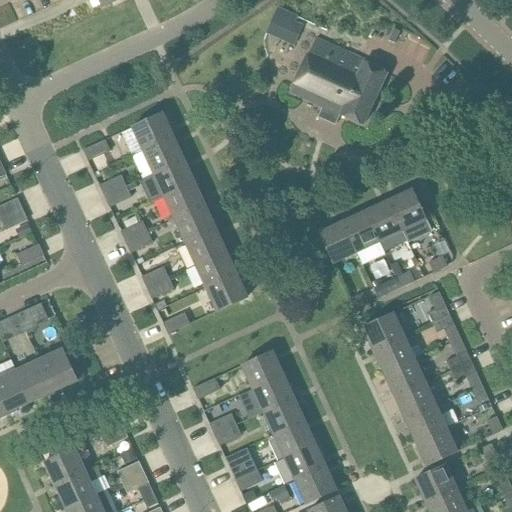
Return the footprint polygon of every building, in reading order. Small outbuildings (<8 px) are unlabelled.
[(298,23),(276,13),(267,33),(289,42),(298,23)] [(342,116),(363,125),(388,73),(365,62),(366,61),(317,39),(292,93),(324,108),(320,116),(338,124),(342,116)] [(174,138),(173,137),(163,114),(132,128),(143,152),(174,138)] [(184,160),(174,138),(143,152),(154,175),(184,160)] [(84,151),(89,162),(110,152),(105,141),(84,151)] [(195,183),(184,160),(154,175),(164,197),(195,183)] [(105,197),(127,187),(122,176),(100,186),(105,197)] [(205,206),(195,183),(164,197),(175,220),(205,206)] [(105,197),(110,208),(132,198),(127,187),(105,197)] [(403,232),(426,221),(412,190),(389,201),(403,232)] [(0,217),(1,220),(23,210),(18,199),(0,207),(0,217)] [(380,243),(403,232),(389,201),(366,212),(380,243)] [(216,229),(205,206),(175,220),(185,243),(216,229)] [(6,231),(28,221),(23,210),(1,220),(6,231)] [(357,253),(380,243),(366,212),(343,222),(357,253)] [(126,243),(148,233),(143,222),(121,232),(126,243)] [(334,264),(357,253),(343,222),(320,233),(334,264)] [(227,252),(216,229),(185,243),(196,266),(227,252)] [(126,243),(131,254),(153,244),(148,233),(126,243)] [(23,266),(44,256),(39,245),(17,255),(23,266)] [(206,289),(237,275),(227,252),(196,266),(206,289)] [(434,273),(447,267),(443,257),(429,263),(434,273)] [(398,263),(391,266),(397,278),(404,275),(398,263)] [(147,288),(169,278),(164,267),(142,278),(147,288)] [(401,288),(415,282),(410,272),(404,275),(397,278),(401,288)] [(248,298),(237,275),(206,289),(217,312),(248,298)] [(147,288),(152,299),(174,289),(169,278),(147,288)] [(388,295),(401,288),(397,278),(383,285),(388,295)] [(355,310),(369,304),(364,293),(350,300),(355,310)] [(446,306),(445,306),(440,293),(430,297),(436,311),(446,306)] [(41,304),(28,310),(32,320),(46,314),(41,304)] [(168,335),(190,325),(185,314),(163,324),(168,335)] [(374,351),(404,337),(394,314),(363,328),(374,351)] [(0,322),(0,335),(13,329),(9,319),(0,322)] [(451,343),(461,339),(455,326),(445,330),(451,343)] [(384,374),(415,360),(404,337),(374,351),(384,374)] [(457,357),(467,352),(461,339),(451,343),(457,357)] [(39,360),(55,395),(63,391),(62,388),(77,382),(63,350),(39,360)] [(284,375),(275,357),(273,352),(242,366),(253,389),(284,375)] [(46,399),(55,395),(39,360),(16,371),(31,403),(45,396),(46,399)] [(395,397),(426,383),(415,360),(384,374),(395,397)] [(16,409),(31,403),(16,371),(0,378),(0,395),(9,416),(18,412),(16,409)] [(472,390),(482,385),(476,371),(466,376),(472,390)] [(294,398),(284,375),(253,389),(263,413),(294,398)] [(194,389),(199,400),(220,390),(215,379),(194,389)] [(426,383),(395,397),(405,420),(436,406),(426,383)] [(478,403),(488,398),(482,385),(472,390),(478,403)] [(0,418),(1,420),(9,416),(0,395),(0,418)] [(305,421),(294,398),(263,413),(274,436),(305,421)] [(447,429),(436,406),(405,420),(416,443),(447,429)] [(215,435),(237,425),(232,414),(210,424),(215,435)] [(503,431),(497,417),(487,422),(493,435),(503,431)] [(315,444),(305,421),(274,436),(285,459),(315,444)] [(215,435),(220,446),(242,436),(237,425),(215,435)] [(106,448),(128,438),(123,427),(101,437),(106,448)] [(458,452),(447,429),(416,443),(427,466),(458,452)] [(326,467),(315,444),(285,459),(295,482),(326,467)] [(488,462),(498,458),(492,444),(482,449),(488,462)] [(89,460),(82,463),(75,449),(45,463),(55,486),(93,469),(89,460)] [(236,481),(258,471),(253,460),(231,470),(236,481)] [(123,483),(144,473),(139,462),(118,472),(123,483)] [(426,503),(457,489),(446,465),(415,480),(426,503)] [(66,509),(108,490),(97,467),(93,469),(55,486),(66,509)] [(326,467),(295,482),(306,505),(337,490),(326,467)] [(236,481),(241,492),(263,482),(258,471),(236,481)] [(128,494),(149,484),(144,473),(123,483),(128,494)] [(503,495),(511,491),(511,487),(507,477),(497,482),(503,495)] [(144,501),(155,496),(151,488),(141,493),(144,501)] [(430,511),(467,511),(457,489),(426,503),(430,511)] [(117,511),(108,490),(66,509),(67,511),(117,511)] [(510,509),(511,507),(511,491),(503,495),(510,509)] [(148,509),(158,504),(155,496),(144,501),(148,509)] [(346,511),(340,497),(307,511),(346,511)]
